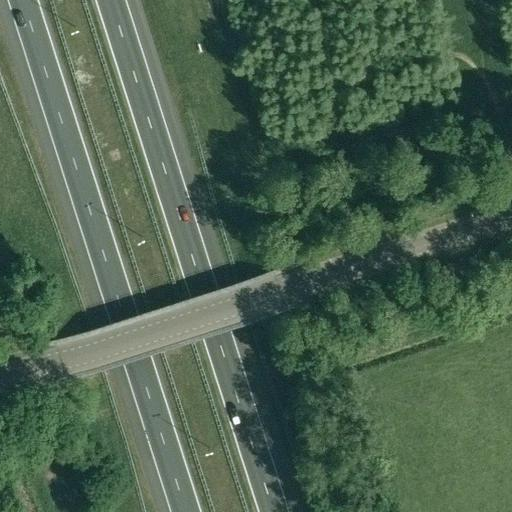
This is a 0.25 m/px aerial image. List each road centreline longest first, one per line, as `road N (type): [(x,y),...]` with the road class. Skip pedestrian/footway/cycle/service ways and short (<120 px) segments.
road 1 (tertiary): [(0,382),(511,218)]
road 2 (motorway): [(20,0),(183,511)]
road 3 (motorway): [(274,511),(111,0)]
